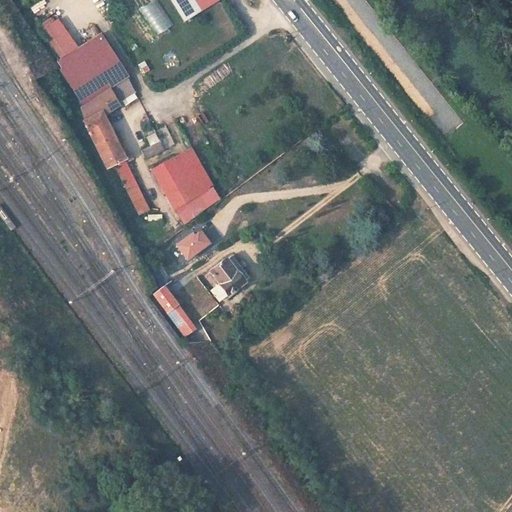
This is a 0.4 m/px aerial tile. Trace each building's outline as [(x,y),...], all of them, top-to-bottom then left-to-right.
[(157,0),(153,0),(139,8),(154,36),(172,26),(157,0)] [(193,13),(214,1),(213,0),(167,0),(179,21),(193,13)] [(80,51),(62,21),(40,34),(58,63),(68,58),(80,51)] [(134,92),(103,37),(80,51),(68,58),(76,70),(67,77),(84,104),(82,105),(86,119),(82,121),(107,166),(126,157),(101,112),(134,92)] [(163,149),(143,109),(134,115),(150,146),(142,150),(145,157),(163,149)] [(187,128),(192,124),(184,114),(179,118),(187,128)] [(195,196),(173,157),(168,160),(154,168),(176,207),(195,196)] [(249,277),(231,254),(209,271),(210,273),(205,276),(213,287),(210,290),(218,302),(249,277)] [(185,285),(204,313),(217,305),(198,276),(185,285)] [(192,324),(163,286),(153,294),(184,332),(192,324)]
